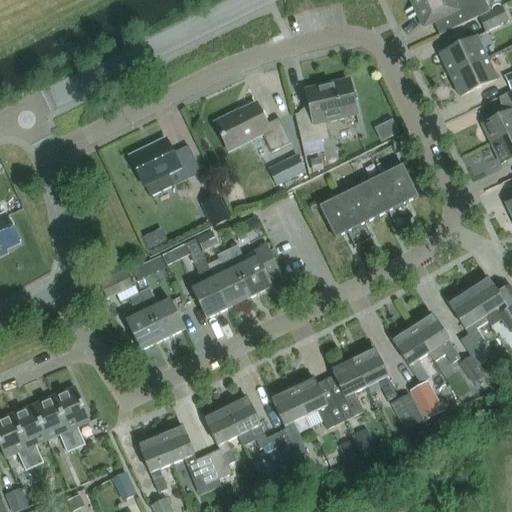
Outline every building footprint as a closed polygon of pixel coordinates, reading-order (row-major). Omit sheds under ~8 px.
[(452,30),(489,12),(483,0),(453,0),(409,0),(422,28),(446,17),(452,30)] [(484,32),(508,21),(502,9),(478,19),(484,32)] [(450,76),(486,59),(476,38),(439,55),(450,76)] [(496,81),(486,59),(450,76),(460,98),(496,81)] [(325,122),(357,115),(349,82),(306,92),(311,112),(295,116),(302,145),(328,139),(325,122)] [(491,144),(511,134),(511,91),(505,95),(511,109),(511,110),(482,124),(491,144)] [(230,116),(215,124),(229,153),(263,136),(272,154),(291,145),(279,120),(267,126),(256,105),(231,118),(230,116)] [(511,134),(491,144),(500,164),(511,158),(511,134)] [(166,141),(130,158),(143,187),(144,186),(150,198),(174,187),(200,175),(188,148),(173,155),(166,141)] [(296,157),(282,164),(291,180),(305,174),(296,157)] [(310,160),(313,174),(324,171),(321,158),(310,160)] [(401,167),(381,177),(404,223),(412,219),(405,205),(417,198),(401,167)] [(404,223),(381,177),(360,187),(376,219),(388,213),(395,228),(404,223)] [(364,225),(376,219),(360,187),(339,197),(363,244),(372,239),(364,225)] [(230,221),(219,196),(201,204),(212,229),(230,221)] [(354,248),(363,244),(339,197),(318,208),(334,240),(347,233),(354,248)] [(318,208),(319,207),(316,202),(309,205),(312,211),(318,208)] [(0,253),(19,244),(5,216),(0,218),(0,253)] [(212,232),(197,239),(202,250),(217,243),(212,232)] [(228,309),(213,280),(213,279),(194,242),(185,247),(195,267),(194,268),(203,284),(191,291),(206,321),(228,309)] [(245,263),(236,246),(226,252),(250,299),(272,287),(267,278),(279,272),(266,246),(254,252),(256,257),(245,263)] [(250,299),(226,252),(216,257),(225,274),(213,279),(213,280),(228,309),(250,299)] [(149,263),(132,270),(138,282),(154,274),(149,263)] [(133,288),(125,271),(99,284),(105,297),(114,292),(116,296),(133,288)] [(502,322),(509,333),(511,331),(511,290),(509,287),(497,295),(485,277),(466,290),(488,323),(487,324),(490,329),(502,322)] [(163,343),(185,331),(170,302),(158,307),(149,290),(139,295),(163,343)] [(476,330),(486,323),(487,324),(488,323),(466,290),(446,302),(476,349),(485,343),(476,330)] [(141,354),(163,343),(139,295),(129,300),(138,317),(126,323),(141,354)] [(429,313),(410,326),(428,355),(434,363),(445,356),(451,365),(460,360),(429,313)] [(410,326),(390,339),(420,385),(429,380),(417,362),(428,355),(410,326)] [(372,348),(351,358),(365,389),(378,383),(387,402),(396,398),(372,348)] [(459,365),(473,385),(484,378),(470,357),(459,365)] [(353,395),(365,389),(351,358),(330,369),(336,381),(327,385),(345,423),(363,414),(353,395)] [(312,377),(291,388),(306,418),(318,412),(328,431),(345,423),(327,385),(318,390),(312,377)] [(425,421),(442,412),(427,383),(410,393),(425,421)] [(294,424),(306,418),(291,388),(270,398),(286,432),(278,436),(292,465),(308,456),(302,444),(304,443),(294,424)] [(86,447),(78,429),(91,424),(75,389),(54,398),(77,451),(86,447)] [(424,422),(410,395),(391,404),(405,432),(424,422)] [(245,397),(224,407),(239,437),(238,438),(243,448),(255,442),(260,451),(262,450),(273,474),(292,465),(278,436),(266,441),(245,397)] [(54,398),(34,407),(49,442),(60,438),(68,455),(77,451),(54,398)] [(44,465),(37,448),(49,442),(34,407),(12,416),(35,469),(44,465)] [(224,407),(203,417),(219,451),(208,457),(219,481),(232,475),(227,467),(236,463),(227,443),(238,438),(239,437),(224,407)] [(26,473),(35,469),(12,416),(0,421),(0,447),(6,461),(18,455),(26,473)] [(181,426),(159,435),(172,466),(185,461),(193,481),(202,477),(205,488),(219,481),(208,457),(196,462),(181,426)] [(367,429),(353,436),(362,455),(376,448),(367,429)] [(168,491),(160,471),(172,466),(159,435),(137,444),(159,495),(168,491)] [(361,457),(353,440),(339,447),(346,464),(361,457)] [(137,495),(127,474),(112,481),(123,502),(137,495)] [(55,479),(43,484),(48,496),(59,491),(55,479)] [(12,511),(22,511),(29,509),(21,491),(6,497),(12,511)] [(79,495),(68,500),(72,511),(84,507),(79,495)] [(247,511),(249,511),(242,496),(230,502),(235,511),(247,511)] [(0,501),(0,511),(11,511),(7,499),(0,501)] [(154,511),(172,511),(167,500),(152,507),(154,511)]
